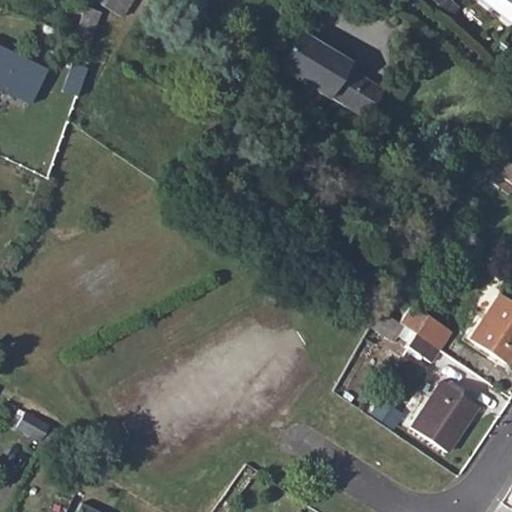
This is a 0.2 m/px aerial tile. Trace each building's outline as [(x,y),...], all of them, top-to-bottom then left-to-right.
[(125,0),(96,0),(95,2),(115,15),(125,0)] [(511,0),(488,0),(511,18),(511,16),(511,0)] [(299,28),(281,57),(342,96),(368,113),(383,90),(347,66),(350,60),(299,28)] [(0,44),(0,83),(25,94),(38,60),(0,44)] [(281,57),(278,63),(338,102),(342,96),(281,57)] [(484,145),(474,157),(498,173),(507,161),(484,145)] [(395,285),(389,294),(405,304),(410,295),(395,285)] [(511,294),(503,288),(472,335),(506,358),(511,349),(511,294)] [(389,294),(383,306),(399,314),(405,304),(389,294)] [(399,314),(398,316),(423,333),(436,313),(410,295),(405,304),(399,314)] [(398,316),(391,330),(415,345),(423,333),(398,316)] [(443,376),(413,419),(448,443),(478,399),(462,389),(466,384),(453,374),(449,380),(443,376)]
